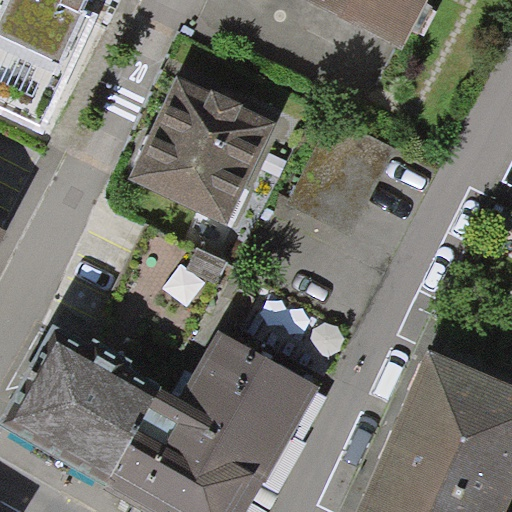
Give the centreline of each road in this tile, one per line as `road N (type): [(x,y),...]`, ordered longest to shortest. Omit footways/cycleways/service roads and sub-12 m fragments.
road 1 (residential): [(303,511),(511,97)]
road 2 (residential): [(0,320),(154,0)]
